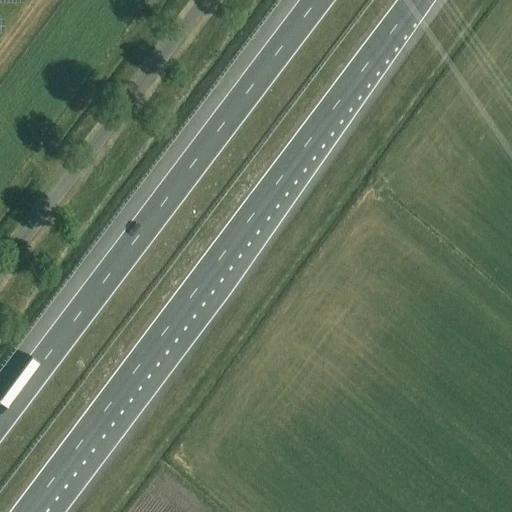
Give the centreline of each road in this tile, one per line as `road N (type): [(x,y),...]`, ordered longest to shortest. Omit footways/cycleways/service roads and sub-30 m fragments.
road 1 (motorway): [(26,511),(414,0)]
road 2 (motorway): [(313,0),(0,413)]
road 3 (unclassified): [(0,267),(201,0)]
